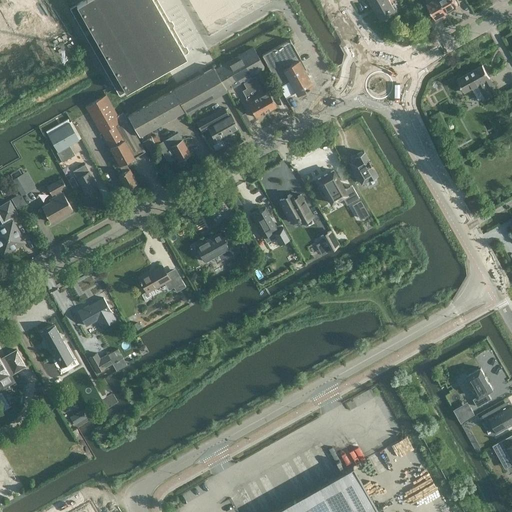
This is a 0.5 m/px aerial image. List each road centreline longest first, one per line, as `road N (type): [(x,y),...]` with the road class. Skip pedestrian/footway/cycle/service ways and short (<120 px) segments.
road 1 (tertiary): [(138,511),(141,487),(463,306),(478,288)]
road 2 (residential): [(0,298),(362,94)]
road 3 (tertiary): [(478,288),(477,258),(409,137)]
